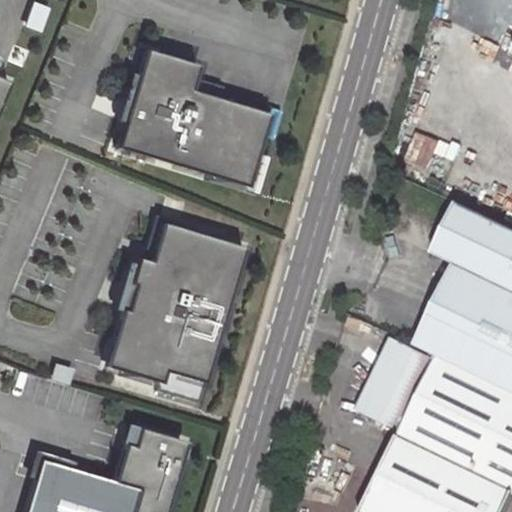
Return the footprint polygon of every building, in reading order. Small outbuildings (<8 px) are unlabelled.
[(194,67),(143,52),(114,149),(244,188),(266,114),(186,91),(194,67)] [(432,255),(455,266),(511,293),(511,231),(457,204),(432,255)] [(118,311),(101,367),(195,396),(240,250),(159,225),(147,264),(134,260),(127,282),(131,283),(122,312),(118,311)] [(440,358),(511,392),(511,293),(455,266),(417,347),(440,358)] [(428,366),(398,352),(367,419),(397,433),(428,366)] [(399,443),(511,497),(511,392),(440,358),(399,443)] [(67,370),(50,364),(46,377),(63,382),(67,370)] [(113,448),(102,482),(125,490),(118,511),(154,511),(175,445),(128,430),(121,450),(113,448)] [(504,511),(511,497),(399,443),(365,511),(504,511)] [(118,511),(125,490),(102,482),(29,460),(13,511),(118,511)]
